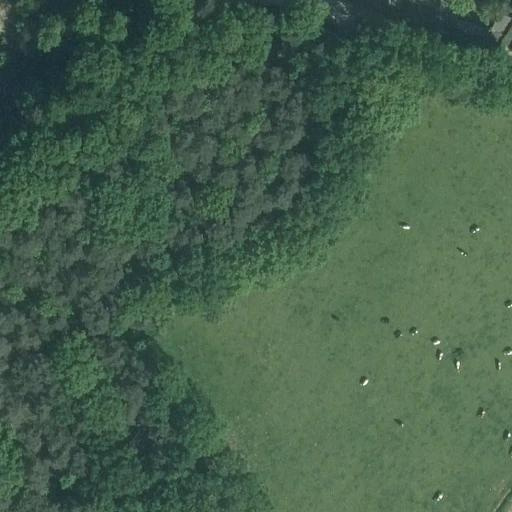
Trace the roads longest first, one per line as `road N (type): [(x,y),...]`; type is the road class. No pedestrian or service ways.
road 1 (track): [(217,0),(0,148)]
road 2 (unclassified): [(511,71),(286,0)]
